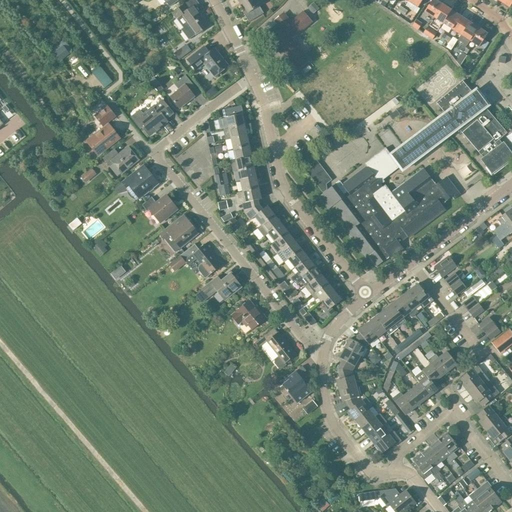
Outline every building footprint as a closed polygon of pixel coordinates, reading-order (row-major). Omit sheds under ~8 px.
[(251,0),(243,5),(247,11),(243,13),(249,23),(264,14),(259,6),(263,4),(261,0),(251,0)] [(432,0),(425,12),(434,18),(443,5),(434,0),(432,0)] [(314,3),(307,8),(313,15),(319,9),(314,3)] [(185,4),(172,14),(176,20),(181,17),(187,25),(184,28),(183,32),(188,40),(195,35),(196,35),(209,26),(194,6),(189,9),(185,4)] [(397,11),(401,13),(406,6),(402,4),(397,11)] [(442,23),(443,24),(451,11),(443,5),(434,18),(442,23)] [(405,15),(410,8),(406,6),(401,13),(405,15)] [(460,16),(451,11),(443,24),(452,29),(460,16)] [(282,30),(269,41),(267,42),(276,53),(278,52),(280,54),(283,51),(299,69),(309,61),(294,43),(296,40),(294,38),(312,22),(303,12),(291,22),(286,16),(277,24),(282,30)] [(470,22),(460,16),(452,29),(461,35),(470,22)] [(416,20),(413,26),(418,30),(422,24),(416,20)] [(459,50),(463,52),(467,45),(470,41),(478,28),(470,22),(461,35),(457,41),(463,44),(459,50)] [(433,24),(430,23),(423,34),(433,39),(436,34),(430,29),(433,24)] [(488,34),(478,28),(470,41),(479,47),(480,45),(484,40),(488,34)] [(445,41),(449,34),(445,31),(438,43),(441,46),(445,41)] [(480,45),(486,48),(489,43),(484,40),(480,45)] [(53,53),(58,60),(60,63),(63,60),(70,55),(63,45),(53,53)] [(463,52),(466,55),(471,48),(467,45),(463,52)] [(196,72),(205,65),(215,77),(228,66),(215,49),(209,53),(204,47),(186,61),(196,72)] [(305,74),(311,69),(308,65),(302,71),(305,74)] [(92,73),(105,89),(113,82),(100,67),(92,73)] [(174,85),(178,90),(170,97),(179,109),(195,97),(191,92),(196,88),(184,75),(174,85)] [(462,81),(436,103),(445,114),(437,120),(450,135),(458,129),(481,156),(481,155),(483,158),(480,160),(492,175),(511,159),(511,153),(503,142),(502,144),(499,140),(507,133),(485,108),(488,106),(476,91),(473,93),(462,81)] [(159,85),(155,88),(159,93),(163,89),(159,85)] [(172,113),(162,101),(144,115),(140,110),(131,117),(140,129),(143,127),(150,136),(167,122),(165,119),(172,113)] [(105,128),(98,133),(97,132),(91,137),(92,138),(87,142),(97,155),(119,138),(107,122),(115,116),(108,106),(96,116),(105,128)] [(228,129),(245,125),(242,115),(243,114),(241,106),(222,110),(224,119),(226,118),(228,128),(228,129)] [(340,181),(319,197),(329,209),(333,206),(351,229),(347,233),(366,258),(368,256),(376,267),(389,257),(390,258),(403,248),(399,244),(408,237),(408,238),(445,210),(441,205),(452,197),(454,200),(460,195),(446,177),(436,185),(424,169),(392,193),(386,185),(383,187),(380,183),(400,167),(403,170),(450,135),(437,120),(391,155),(386,148),(365,164),(367,166),(342,184),(340,181)] [(247,129),(246,129),(245,125),(228,129),(228,128),(223,130),(226,140),(231,139),(247,135),(250,135),(249,130),(247,129)] [(247,135),(231,139),(233,150),(249,146),(247,135)] [(249,146),(233,150),(235,160),(245,158),(252,156),(249,146)] [(109,165),(113,162),(122,174),(139,160),(128,147),(118,155),(114,150),(104,159),(109,165)] [(235,160),(231,161),(233,172),(254,167),(253,163),(255,162),(256,161),(255,156),(252,156),(245,158),(235,160)] [(254,167),(233,172),(238,171),(240,181),(257,178),(254,167)] [(91,168),(81,177),(86,183),(97,174),(91,168)] [(122,184),(127,190),(127,191),(127,192),(127,194),(128,195),(128,196),(129,197),(130,198),(131,199),(132,199),(133,199),(135,199),(136,201),(157,184),(149,173),(140,180),(135,174),(122,184)] [(220,175),(215,176),(218,186),(224,185),(222,174),(220,175)] [(257,178),(240,181),(242,192),(259,188),(257,178)] [(127,190),(122,184),(122,183),(114,189),(119,195),(127,192),(127,191),(127,190)] [(243,192),(237,193),(238,199),(244,198),(245,203),(242,203),(244,212),(258,207),(259,206),(259,205),(258,200),(261,199),(259,188),(242,192),(243,192)] [(147,212),(150,209),(161,222),(176,210),(165,196),(156,203),(151,197),(142,205),(147,212)] [(218,203),(219,208),(219,209),(219,211),(228,209),(227,201),(218,203)] [(258,207),(244,212),(244,213),(250,220),(255,217),(261,225),(274,214),(267,206),(263,210),(259,206),(258,207)] [(504,211),(506,213),(497,220),(501,225),(493,231),(497,236),(511,224),(511,207),(511,206),(504,211)] [(261,225),(257,229),(264,237),(268,234),(281,223),(274,214),(261,225)] [(227,224),(234,234),(241,228),(234,219),(227,224)] [(174,224),(159,235),(162,239),(164,241),(165,240),(170,236),(175,242),(170,246),(175,252),(179,248),(188,241),(198,234),(188,222),(179,229),(174,223),(174,224)] [(281,223),(268,234),(274,242),(288,232),(281,223)] [(501,241),(511,232),(511,224),(497,236),(501,241)] [(479,238),(484,232),(479,227),(473,232),(479,238)] [(275,242),(270,246),(277,254),(294,240),(288,232),(274,242),(275,242)] [(102,240),(92,248),(97,254),(107,246),(102,240)] [(294,240),(277,254),(284,262),(301,249),(294,240)] [(193,254),(197,259),(201,264),(199,266),(198,267),(198,270),(199,271),(205,279),(221,265),(214,256),(215,255),(211,251),(213,249),(208,242),(198,250),(195,245),(169,265),(175,273),(186,264),(184,261),(193,254)] [(301,249),(284,262),(284,263),(288,259),(295,268),(308,258),(301,249)] [(193,254),(184,261),(186,264),(188,266),(197,259),(193,254)] [(298,272),(291,278),(294,282),(295,281),(301,276),(314,266),(308,258),(295,268),(298,272)] [(436,270),(442,278),(452,270),(444,259),(434,267),(436,270)] [(128,275),(122,266),(114,272),(120,281),(128,275)] [(301,276),(295,281),(298,285),(301,282),(305,287),(321,274),(314,266),(301,276)] [(450,288),(461,281),(454,273),(444,280),(450,288)] [(217,277),(207,286),(202,289),(209,298),(218,291),(225,300),(241,287),(230,274),(221,281),(217,277)] [(321,274),(305,287),(311,295),(327,282),(321,274)] [(284,281),(279,285),(283,291),(288,286),(284,281)] [(461,281),(450,288),(456,296),(466,288),(461,281)] [(327,282),(311,295),(315,300),(318,298),(321,302),(334,291),(327,282)] [(429,298),(418,284),(409,291),(420,305),(423,309),(430,304),(427,300),(429,298)] [(477,292),(473,286),(465,293),(468,298),(477,292)] [(209,298),(202,289),(195,295),(202,303),(209,298)] [(334,291),(321,302),(326,307),(323,310),(325,313),(328,311),(341,300),(334,291)] [(415,309),(420,305),(409,291),(401,297),(415,316),(418,313),(415,309)] [(468,311),(478,303),(473,296),(462,304),(468,311)] [(412,318),(415,316),(401,297),(392,304),(403,318),(409,314),(412,318)] [(298,298),(292,302),(296,307),(302,303),(298,298)] [(246,328),(249,326),(252,330),(266,318),(256,305),(254,306),(250,301),(231,316),(238,325),(242,322),(246,328)] [(484,311),(478,303),(468,311),(474,319),(484,311)] [(406,322),(403,318),(392,304),(384,311),(395,325),(398,329),(406,322)] [(303,316),(308,312),(306,313),(303,308),(299,311),(303,316)] [(384,311),(375,317),(386,332),(389,335),(398,329),(395,325),(384,311)] [(316,322),(308,312),(303,316),(311,326),(316,322)] [(436,316),(432,319),(435,324),(444,317),(440,312),(436,316)] [(386,332),(375,317),(366,324),(378,338),(386,332)] [(478,325),(484,332),(494,324),(489,317),(478,325)] [(378,338),(366,324),(358,331),(369,345),(378,338)] [(494,324),(484,332),(490,341),(501,333),(494,324)] [(500,355),(511,345),(511,332),(509,329),(491,343),(500,355)] [(350,339),(345,348),(360,357),(366,348),(369,345),(358,331),(361,334),(357,337),(355,341),(350,339)] [(267,334),(254,343),(258,349),(260,347),(267,342),(278,357),(275,359),(275,363),(280,370),(286,365),(285,363),(296,355),(288,345),(284,341),(282,337),(278,333),(277,333),(271,339),(267,334)] [(428,333),(421,338),(424,341),(430,337),(428,333)] [(278,357),(267,342),(260,347),(272,362),(275,359),(278,357)] [(397,346),(401,351),(406,347),(402,343),(397,346)] [(344,360),(339,369),(353,371),(355,367),(360,357),(345,348),(339,358),(344,360)] [(447,351),(438,358),(449,371),(457,364),(447,351)] [(427,361),(430,364),(431,364),(441,377),(449,371),(438,358),(435,354),(427,361)] [(236,368),(231,364),(224,373),(229,377),(236,368)] [(431,364),(430,364),(422,371),(427,377),(433,384),(433,383),(441,377),(431,364)] [(290,379),(283,385),(293,397),(295,400),(309,390),(306,386),(307,386),(302,379),(301,380),(299,381),(297,378),(299,377),(306,371),(302,366),(293,374),(288,377),(290,379)] [(463,385),(469,394),(488,380),(477,366),(473,370),(472,369),(460,379),(464,384),(463,385)] [(353,371),(339,369),(342,379),(336,380),(339,391),(358,386),(357,386),(354,376),(353,371)] [(422,371),(414,377),(419,383),(430,396),(438,390),(433,383),(433,384),(427,377),(422,371)] [(476,403),(478,402),(481,407),(499,393),(488,380),(469,394),(476,403)] [(419,383),(411,390),(422,403),(430,396),(419,383)] [(361,395),(358,386),(339,391),(342,402),(346,401),(347,405),(351,409),(362,400),(359,397),(360,397),(359,396),(361,395)] [(383,391),(379,387),(375,390),(378,395),(383,391)] [(403,396),(414,409),(422,403),(411,390),(403,396)] [(400,392),(392,398),(405,415),(414,409),(403,396),(400,392)] [(366,397),(362,400),(351,409),(348,411),(355,420),(369,409),(373,406),(366,397)] [(317,406),(313,402),(308,405),(312,410),(317,406)] [(396,408),(393,403),(388,407),(391,412),(396,408)] [(489,406),(477,416),(481,421),(479,422),(486,430),(500,420),(493,411),(489,406)] [(361,428),(375,417),(369,409),(355,420),(361,428)] [(401,424),(406,421),(399,412),(394,415),(401,424)] [(368,436),(382,425),(386,422),(379,414),(375,417),(361,428),(368,436)] [(500,420),(486,430),(490,435),(487,437),(490,441),(494,438),(499,444),(511,433),(511,425),(511,424),(505,416),(502,418),(500,420)] [(413,429),(406,421),(401,424),(408,433),(413,429)] [(389,434),(382,425),(368,436),(374,445),(389,434)] [(389,434),(374,445),(382,454),(395,444),(396,445),(401,441),(393,431),(389,434)] [(438,440),(454,459),(457,457),(454,452),(459,448),(447,433),(438,440)] [(511,436),(501,446),(505,451),(503,452),(509,461),(511,458),(511,436)] [(451,462),(454,459),(438,440),(430,446),(442,461),(447,457),(451,462)] [(440,471),(436,466),(442,461),(430,446),(421,453),(437,473),(440,471)] [(437,473),(421,453),(413,460),(414,462),(411,465),(424,480),(432,474),(438,482),(441,479),(437,473)] [(473,472),(467,476),(471,481),(477,477),(473,472)] [(463,480),(459,483),(463,489),(467,486),(463,480)] [(487,481),(481,486),(477,489),(493,509),(493,508),(493,509),(502,502),(490,488),(491,487),(487,481)] [(406,491),(401,495),(395,489),(378,491),(379,497),(386,507),(389,504),(395,511),(403,511),(415,503),(406,491)] [(468,496),(472,501),(473,501),(481,511),(488,511),(493,509),(477,489),(468,496)] [(359,502),(375,500),(373,492),(358,494),(359,502)] [(458,492),(454,495),(458,499),(460,503),(464,500),(458,492)] [(438,499),(443,506),(449,502),(443,495),(438,499)] [(467,511),(481,511),(473,501),(472,501),(468,505),(464,500),(460,503),(467,511)] [(457,505),(458,507),(452,511),(467,511),(460,503),(457,505)]
